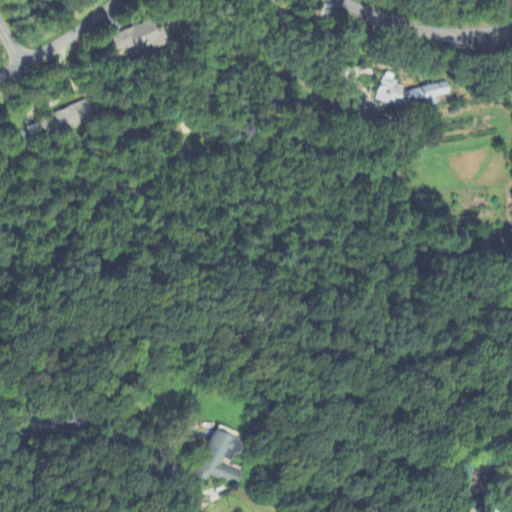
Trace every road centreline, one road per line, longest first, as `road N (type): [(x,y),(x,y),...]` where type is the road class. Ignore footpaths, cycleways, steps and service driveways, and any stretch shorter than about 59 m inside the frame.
road 1 (residential): [(19,76),(66,42),(103,0),(356,1),(428,25),(511,18)]
road 2 (residential): [(197,511),(168,453),(129,422),(56,423),(0,458)]
